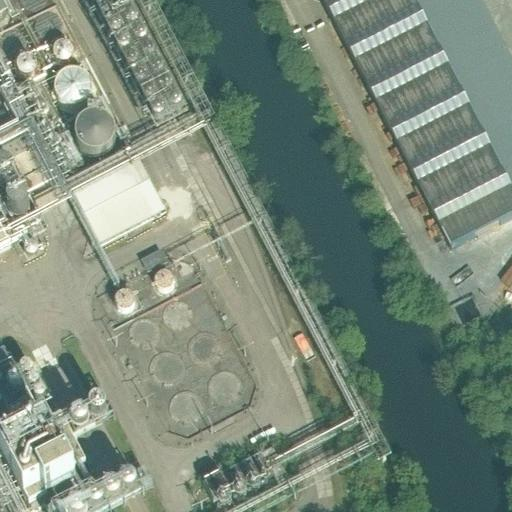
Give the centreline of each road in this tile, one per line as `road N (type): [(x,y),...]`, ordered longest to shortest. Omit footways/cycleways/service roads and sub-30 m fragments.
road 1 (unknown): [(278,511),(304,486),(302,432),(78,0)]
road 2 (unknown): [(61,290),(67,237),(0,107)]
